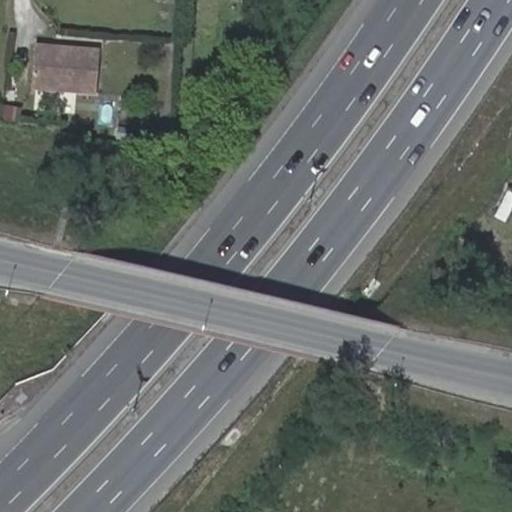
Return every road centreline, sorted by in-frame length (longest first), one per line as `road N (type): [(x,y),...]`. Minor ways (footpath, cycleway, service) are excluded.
road 1 (motorway): [(78,511),(177,412),(436,93),(499,0)]
road 2 (motorway): [(412,0),(243,233),(0,501)]
road 3 (tertiary): [(0,262),(511,376)]
